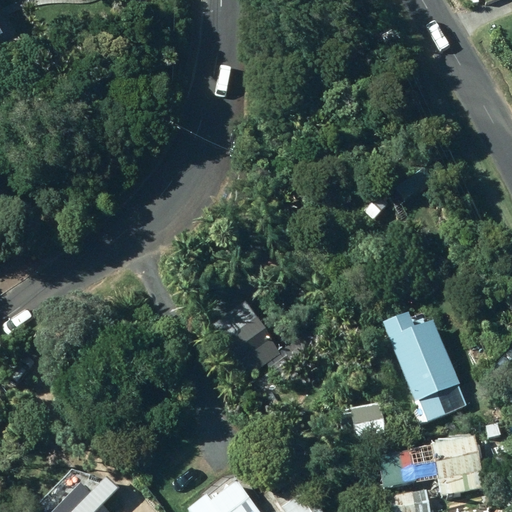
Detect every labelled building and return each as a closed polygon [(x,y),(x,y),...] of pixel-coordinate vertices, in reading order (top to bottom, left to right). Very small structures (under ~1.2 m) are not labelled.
[(0,36),(5,34),(9,42),(17,38),(0,7),(0,36)] [(399,197),(431,187),(426,170),(394,179),(399,197)] [(374,218),(389,202),(380,193),(365,209),(374,218)] [(203,310),(250,376),(267,364),(280,383),(301,369),(285,347),(283,348),(249,299),(244,303),(233,288),(203,310)] [(412,310),(386,320),(417,400),(422,399),(430,419),(470,404),(436,318),(418,325),(412,310)] [(352,407),(358,440),(389,434),(383,401),(352,407)] [(443,494),(487,487),(478,434),(434,442),(443,494)] [(190,508),(193,511),(261,511),(234,474),(190,508)] [(126,511),(124,511),(111,511),(104,504),(112,497),(123,487),(111,475),(92,492),(84,484),(53,511),(126,511)] [(391,511),(418,511),(415,492),(390,496),(391,511)] [(282,506),(286,511),(325,511),(326,511),(316,498),(309,503),(302,493),(282,506)]
